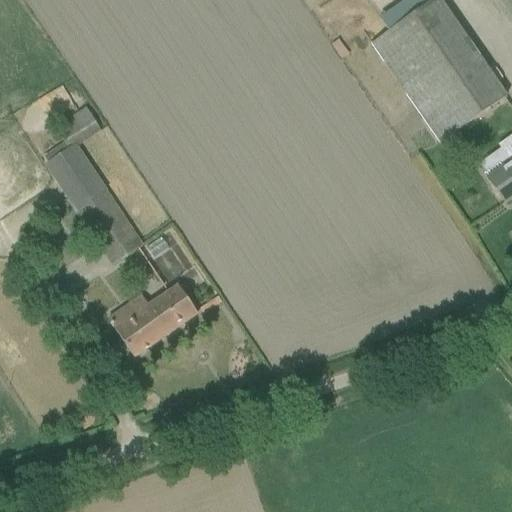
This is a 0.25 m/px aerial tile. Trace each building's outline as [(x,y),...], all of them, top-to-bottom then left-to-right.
[(405,0),(377,19),(387,34),(371,45),(439,144),(506,98),(438,0),(405,0)] [(511,0),(495,0),(511,23),(511,0)] [(64,145),(44,158),(77,209),(73,212),(111,268),(141,248),(74,148),(98,132),(90,120),(84,110),(54,129),(64,145)] [(487,180),(493,187),(504,204),(511,198),(511,136),(498,146),(510,165),(487,180)] [(114,331),(122,343),(133,359),(196,316),(177,287),(114,331)]
